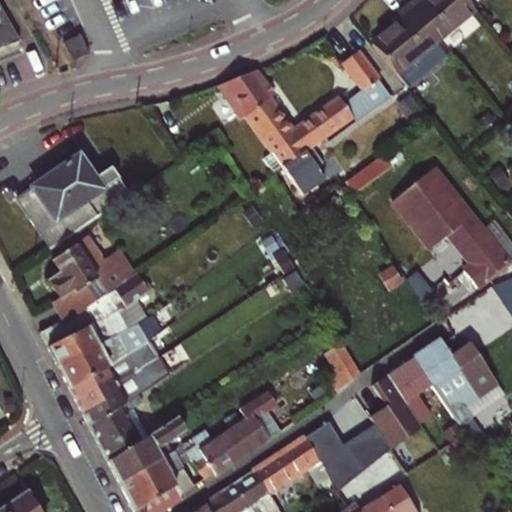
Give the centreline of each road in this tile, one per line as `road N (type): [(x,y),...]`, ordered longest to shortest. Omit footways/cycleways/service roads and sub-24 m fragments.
road 1 (residential): [(0,120),(52,97),(233,54),(330,0)]
road 2 (secondary): [(0,307),(58,421)]
